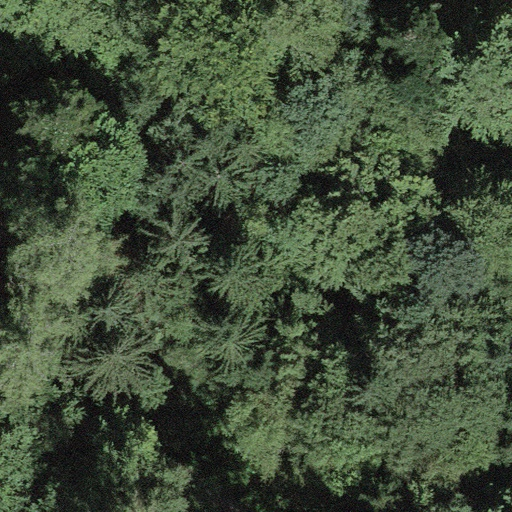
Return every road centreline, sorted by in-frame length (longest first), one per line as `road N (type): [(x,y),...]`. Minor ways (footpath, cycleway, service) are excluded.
road 1 (track): [(0,372),(234,511)]
road 2 (track): [(6,0),(8,103),(0,154)]
